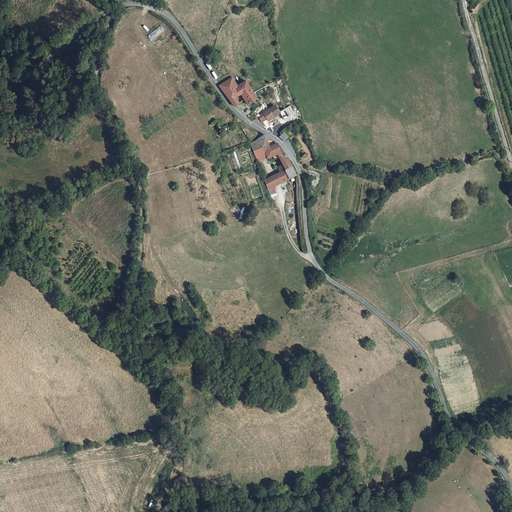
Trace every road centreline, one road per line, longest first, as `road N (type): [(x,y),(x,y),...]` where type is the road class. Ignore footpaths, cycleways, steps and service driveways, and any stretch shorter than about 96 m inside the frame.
road 1 (unclassified): [(511,488),(450,415),(421,352),(326,277),(304,228),(297,165),(238,114),(166,15),(126,4),(110,10),(57,52),(33,104),(0,117)]
road 2 (track): [(133,164),(143,214),(142,292),(182,419),(181,452),(159,511)]
road 3 (track): [(118,0),(98,87),(133,164)]
road 4 (unclassified): [(463,0),(511,160)]
road 5 (track): [(0,211),(56,199),(133,164)]
